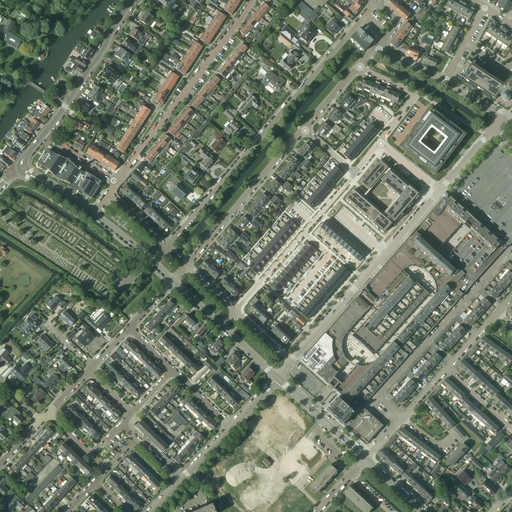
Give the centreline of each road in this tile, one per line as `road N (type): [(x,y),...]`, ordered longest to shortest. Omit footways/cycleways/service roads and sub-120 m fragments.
road 1 (residential): [(166,247),(376,3)]
road 2 (residential): [(511,247),(378,396),(401,418)]
road 3 (residential): [(115,182),(251,0)]
road 4 (residential): [(291,359),(440,189)]
road 5 (residential): [(234,310),(354,172)]
road 6 (residential): [(187,265),(303,129)]
road 7 (secondary): [(43,134),(131,0)]
